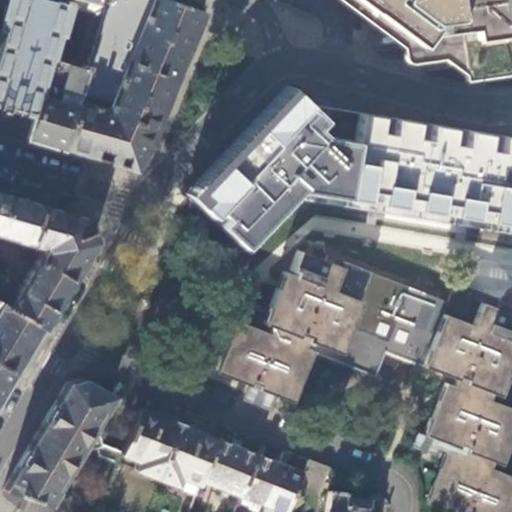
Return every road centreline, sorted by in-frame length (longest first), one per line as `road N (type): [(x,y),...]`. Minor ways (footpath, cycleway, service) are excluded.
road 1 (residential): [(65,346),(390,476),(404,491),(403,511)]
road 2 (residential): [(511,106),(433,98),(282,60)]
road 3 (residential): [(282,60),(256,77),(140,201)]
road 4 (residential): [(65,346),(140,201)]
road 5 (residential): [(140,201),(0,162)]
road 6 (residential): [(0,452),(65,346)]
